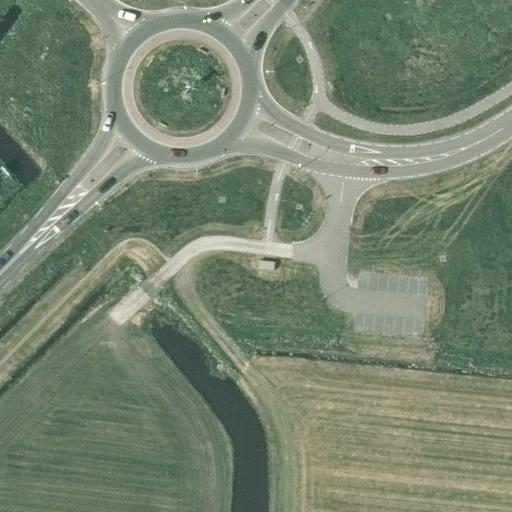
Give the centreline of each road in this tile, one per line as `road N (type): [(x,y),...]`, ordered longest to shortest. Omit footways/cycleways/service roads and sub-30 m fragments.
road 1 (primary): [(225,138),(342,172),(389,173),(427,159)]
road 2 (primary): [(427,159),(347,149),(246,102)]
road 3 (primary): [(8,266),(149,150)]
road 4 (primary): [(119,123),(8,266)]
road 5 (track): [(112,322),(194,247),(262,249)]
